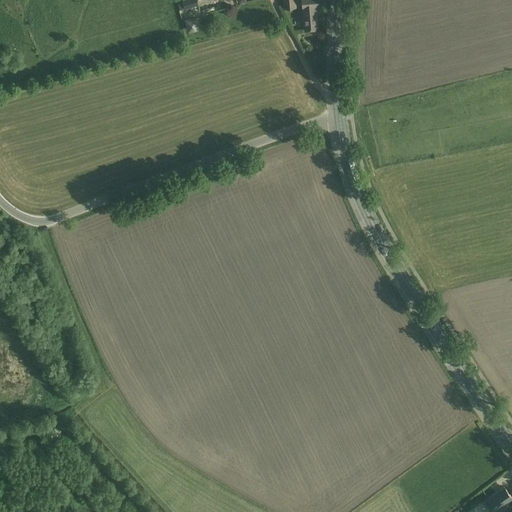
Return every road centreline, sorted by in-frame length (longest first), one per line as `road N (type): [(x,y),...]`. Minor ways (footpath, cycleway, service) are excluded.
road 1 (secondary): [(511,441),(363,211),(337,118)]
road 2 (unclassified): [(337,118),(48,213),(21,213),(0,194)]
